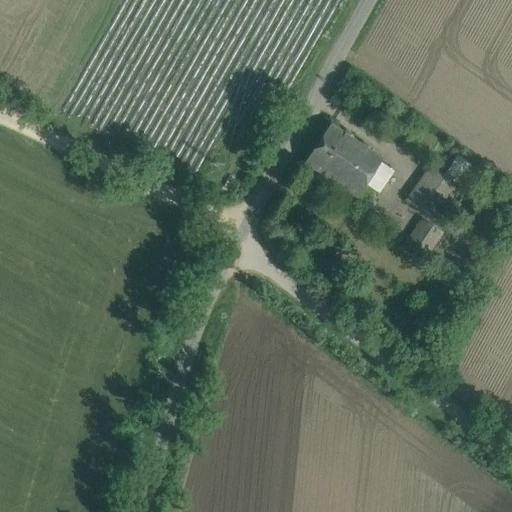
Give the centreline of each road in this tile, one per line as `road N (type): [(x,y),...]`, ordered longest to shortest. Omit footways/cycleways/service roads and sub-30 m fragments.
road 1 (unclassified): [(511,452),(237,242)]
road 2 (unclassified): [(237,242),(210,297),(147,511)]
road 3 (unclassified): [(369,0),(237,242)]
road 4 (track): [(237,242),(196,206),(0,111)]
